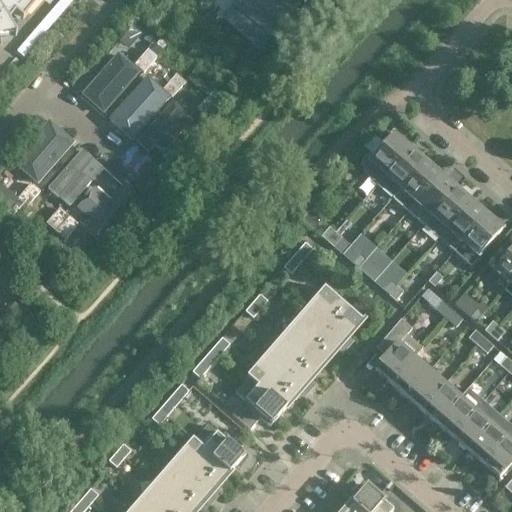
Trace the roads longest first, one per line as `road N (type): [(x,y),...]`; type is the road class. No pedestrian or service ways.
road 1 (residential): [(511,190),(405,99),(496,0)]
road 2 (residential): [(448,511),(357,437),(330,442),(271,511)]
road 3 (residential): [(0,134),(38,93),(120,162)]
